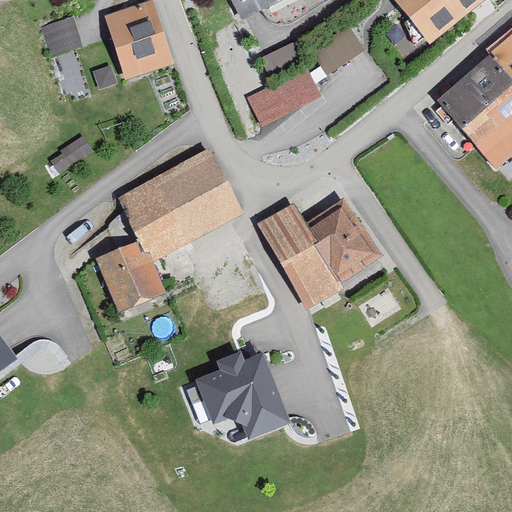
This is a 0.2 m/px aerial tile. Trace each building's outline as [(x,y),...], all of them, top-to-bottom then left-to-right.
[(288,0),(231,0),(244,23),(288,0)] [(497,0),(393,0),(392,1),(434,52),(497,0)] [(176,69),(156,6),(109,21),(129,84),(176,69)] [(74,14),(43,25),(53,54),(84,43),(74,14)] [(314,53),(330,74),(366,47),(350,26),(314,53)] [(511,44),(492,61),(494,63),(439,108),(501,182),(511,172),(511,44)] [(266,49),(268,68),(301,64),(299,45),(266,49)] [(311,70),(247,94),(259,123),(322,98),(311,70)] [(90,154),(82,141),(60,154),(63,159),(52,165),(58,175),(74,165),(74,163),(90,154)] [(247,222),(211,154),(120,202),(145,247),(157,270),(247,222)] [(309,230),(296,209),(258,232),(310,317),(346,295),(343,289),(384,264),(348,206),(309,230)] [(157,270),(145,247),(100,265),(121,320),(169,301),(157,270)] [(0,381),(20,366),(0,339),(0,381)] [(216,373),(195,380),(213,428),(229,423),(244,429),(250,445),(292,429),(264,355),(246,362),(242,350),(211,362),(216,373)]
